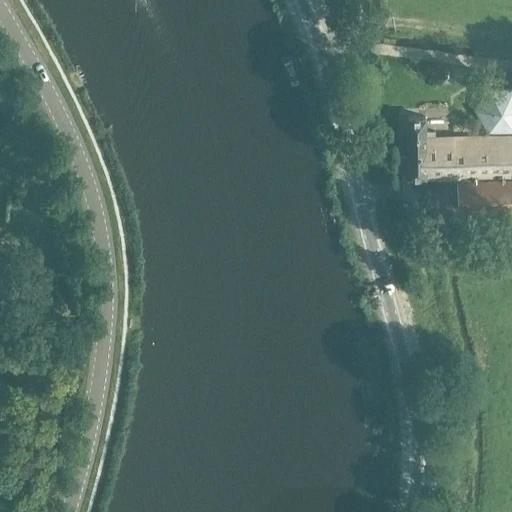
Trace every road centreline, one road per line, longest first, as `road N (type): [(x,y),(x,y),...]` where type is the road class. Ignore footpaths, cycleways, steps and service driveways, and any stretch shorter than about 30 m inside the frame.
road 1 (unclassified): [(419,511),(427,423),(300,0)]
road 2 (tertiary): [(71,511),(100,385),(106,292),(97,220),(66,133),(0,12)]
road 3 (track): [(511,35),(384,21),(315,39)]
